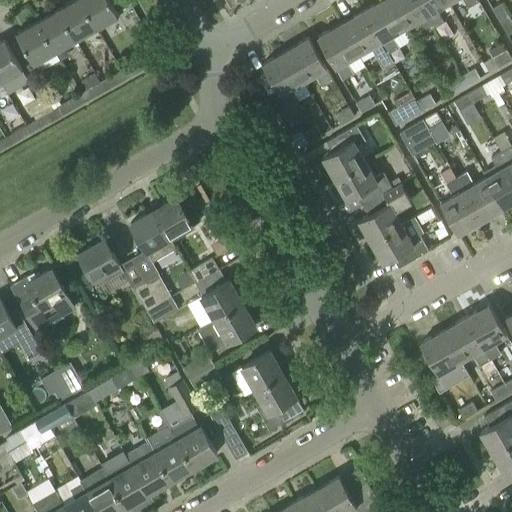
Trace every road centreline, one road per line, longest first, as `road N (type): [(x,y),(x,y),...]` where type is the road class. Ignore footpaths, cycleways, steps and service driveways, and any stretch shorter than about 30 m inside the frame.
road 1 (unclassified): [(0,250),(215,127)]
road 2 (unclassified): [(337,340),(215,127)]
road 3 (unclassified): [(183,511),(375,407)]
road 4 (unclassified): [(337,340),(511,245)]
road 5 (unclassified): [(437,511),(375,407)]
